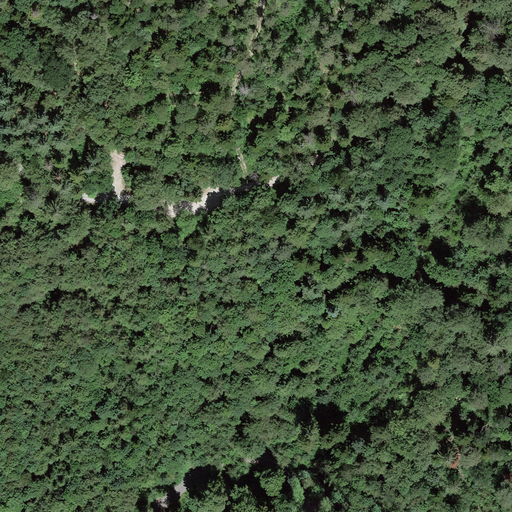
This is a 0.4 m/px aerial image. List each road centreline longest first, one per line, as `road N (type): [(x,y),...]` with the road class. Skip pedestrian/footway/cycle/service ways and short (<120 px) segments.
road 1 (track): [(118,198),(194,201),(279,180),(399,97),(481,0)]
road 2 (track): [(0,58),(115,154),(226,192)]
road 3 (unclassified): [(159,511),(197,473),(249,455),(287,475),(315,511)]
road 4 (unclassified): [(0,157),(118,198)]
